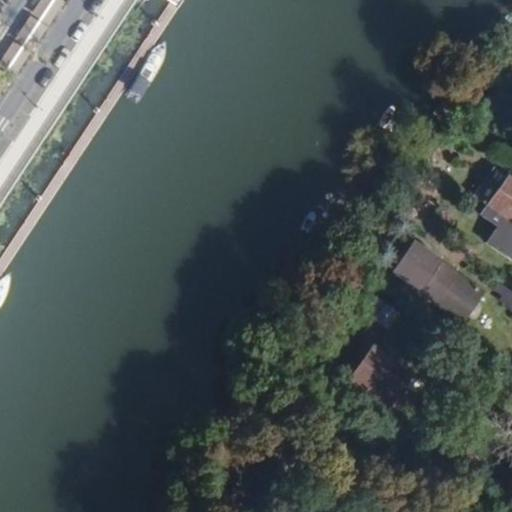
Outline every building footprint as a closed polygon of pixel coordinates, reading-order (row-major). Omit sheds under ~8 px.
[(511,185),(503,179),(483,206),(511,225),(511,185)] [(407,241),(387,271),(457,318),(477,288),(407,241)] [(511,293),(505,288),(496,299),(511,313),(511,293)] [(366,320),(379,328),(389,314),(376,305),(366,320)] [(364,351),(345,379),(352,384),(361,389),(380,363),(364,351)]
